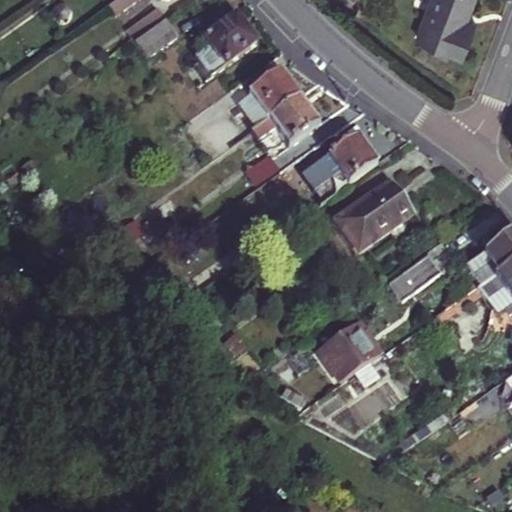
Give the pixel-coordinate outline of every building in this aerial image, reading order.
[(119,0),(102,0),(108,8),(119,0)] [(139,0),(119,0),(108,8),(115,18),(139,0)] [(433,0),(418,39),(464,56),(476,25),(462,19),(465,12),(468,13),(472,0),(433,0)] [(142,39),(165,23),(157,12),(134,28),(142,39)] [(211,80),(257,46),(237,19),(201,46),(205,52),(196,59),(211,80)] [(177,40),(165,23),(142,39),(134,45),(146,61),(177,40)] [(134,45),(142,39),(134,28),(126,34),(134,45)] [(284,89),(289,86),(280,73),(275,77),(284,89)] [(267,122),(298,99),(289,86),(284,89),(275,77),(248,96),(250,99),(267,122)] [(267,122),(250,99),(238,108),(254,131),(267,122)] [(319,128),(298,99),(267,122),(254,131),(249,134),(257,144),(275,131),(288,150),(319,128)] [(349,188),(378,168),(358,139),(329,159),(329,160),(304,178),(315,194),(331,182),(340,175),(349,188)] [(277,173),(269,160),(245,176),(254,189),(277,173)] [(340,175),(331,182),(340,195),(349,188),(340,175)] [(413,217),(391,186),(337,225),(343,234),(340,235),(350,249),(353,247),(359,255),(390,233),(395,241),(408,232),(402,225),(413,217)] [(511,268),(511,236),(466,270),(474,281),(481,291),(511,268)] [(429,259),(431,262),(446,252),(442,246),(427,256),(429,259)] [(403,305),(442,277),(431,262),(429,259),(390,287),(403,305)] [(128,262),(106,279),(118,285),(135,271),(128,262)] [(511,268),(481,291),(478,293),(482,299),(497,321),(505,315),(509,320),(511,317),(511,268)] [(51,289),(74,305),(85,290),(62,274),(51,289)] [(111,290),(118,285),(106,279),(104,281),(111,290)] [(481,291),(474,281),(454,294),(461,304),(477,292),(478,293),(481,291)] [(175,294),(181,304),(193,295),(186,286),(175,294)] [(440,327),(482,299),(478,293),(477,292),(461,304),(446,314),(436,321),(440,327)] [(198,295),(163,320),(170,330),(205,305),(198,295)] [(341,387),(382,359),(360,328),(319,356),(341,387)] [(223,349),(233,360),(244,350),(234,339),(223,349)] [(298,378),(309,370),(299,356),(288,363),(298,378)] [(280,403),(300,414),(305,404),(286,393),(280,403)]
